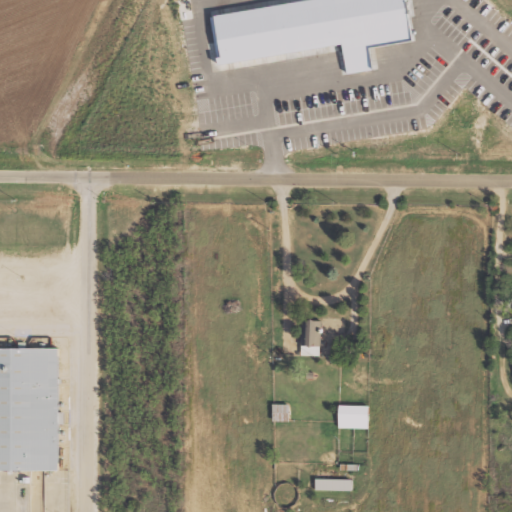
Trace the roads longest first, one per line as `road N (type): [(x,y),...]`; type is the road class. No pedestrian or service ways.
road 1 (residential): [(0,172),(511,177)]
road 2 (residential): [(88,511),(92,173)]
